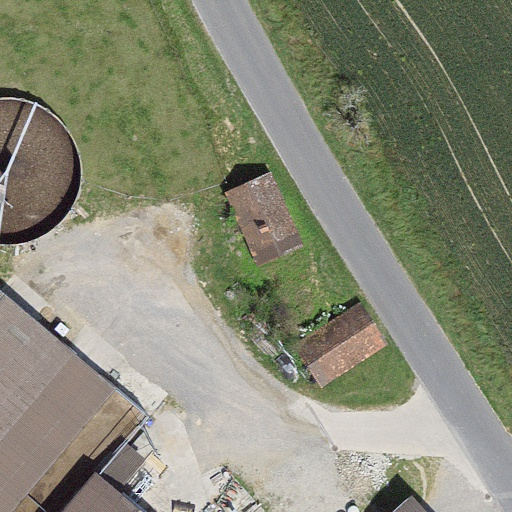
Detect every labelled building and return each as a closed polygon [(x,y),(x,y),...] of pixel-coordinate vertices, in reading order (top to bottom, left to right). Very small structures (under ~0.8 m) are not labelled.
[(0,247),(4,249),(29,246),(51,235),(68,218),(80,196),(83,171),(78,147),(66,126),(47,109),(24,100),(0,98),(0,247)] [(272,165),(225,187),(259,258),(306,236),(272,165)] [(0,511),(10,511),(114,387),(0,294),(0,511)] [(323,379),(390,338),(365,297),(297,338),(323,379)] [(161,511),(115,474),(82,511),(161,511)] [(428,511),(413,495),(394,511),(428,511)]
